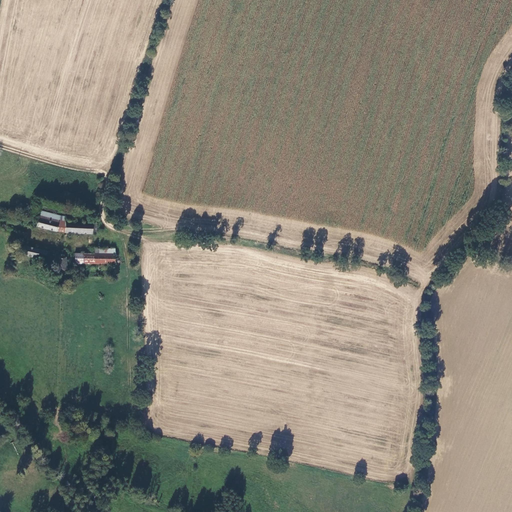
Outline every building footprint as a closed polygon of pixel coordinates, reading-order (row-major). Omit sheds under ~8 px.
[(55,230),(59,216),(41,211),(37,225),(55,230)] [(65,217),(59,216),(55,230),(64,233),(65,222),(65,217)] [(91,231),(91,224),(65,222),(64,233),(91,234),(91,231)] [(24,246),(22,255),(36,258),(37,257),(58,261),(60,270),(68,268),(67,257),(56,255),(49,254),(49,251),(24,246)] [(74,264),(94,264),(95,253),(74,253),(74,264)] [(95,253),(94,264),(114,264),(114,253),(95,253)]
